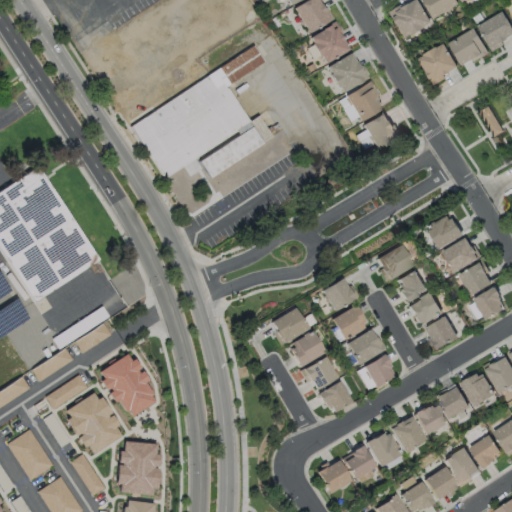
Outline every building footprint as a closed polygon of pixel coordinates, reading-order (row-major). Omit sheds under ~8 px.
[(284,0),(301,0),(289,8),(284,0)] [(294,9),(310,0),(315,0),(328,22),(308,34),(294,9)] [(423,0),(455,0),(459,6),(435,20),(423,0)] [(393,18),(407,8),(417,2),(433,25),(408,41),(393,18)] [(479,28),(503,14),(511,28),(511,37),(492,50),(479,28)] [(307,41),(331,27),(346,53),(322,66),(307,41)] [(449,45),(474,31),(487,54),(462,68),(449,45)] [(418,61),(444,46),(457,69),(432,84),(418,61)] [(325,69),(350,57),(363,83),(339,96),(325,69)] [(128,130),(215,71),(248,121),(258,116),(272,137),(207,180),(196,162),(162,179),(128,130)] [(346,99),(368,86),(382,109),(360,123),(346,99)] [(478,113),(488,107),(503,132),(493,138),(490,133),(478,113)] [(363,125),(383,113),(397,138),(377,150),(363,125)] [(35,168),(0,190),(0,252),(32,303),(99,262),(35,168)] [(428,228),(440,249),(463,235),(450,214),(428,228)] [(443,253),(455,273),(478,260),(466,239),(443,253)] [(387,279),(411,266),(401,245),(376,258),(387,279)] [(461,276),(472,296),(492,285),(480,265),(461,276)] [(395,283),(406,301),(425,290),(414,272),(395,283)] [(332,311),(353,299),(342,280),(321,292),(332,311)] [(475,300),(487,321),(505,310),(493,289),(475,300)] [(409,306),(421,326),(442,313),(430,294),(409,306)] [(331,320),(343,341),(365,328),(353,307),(331,320)] [(280,344),(306,329),(294,309),(268,324),(280,344)] [(425,328),(437,349),(457,337),(445,317),(425,328)] [(98,322),(106,334),(79,352),(71,341),(98,322)] [(345,344),(357,364),(381,350),(369,330),(345,344)] [(288,346),(300,366),(322,352),(310,333),(288,346)] [(69,359),(35,381),(27,370),(61,347),(69,359)] [(151,396),(146,389),(150,387),(140,372),(137,374),(135,372),(139,369),(132,360),(129,362),(123,353),(97,370),(102,379),(98,381),(105,391),(110,388),(111,389),(106,393),(116,409),(119,407),(124,413),(151,396)] [(303,370),(315,390),(336,378),(324,358),(303,370)] [(354,372),(365,392),(391,378),(380,358),(354,372)] [(486,371),(500,394),(511,387),(511,368),(506,359),(486,371)] [(462,384),(475,407),(495,396),(482,373),(462,384)] [(75,374),(42,396),(51,408),(83,387),(75,374)] [(25,388),(0,404),(0,387),(17,376),(25,388)] [(317,394),(329,414),(349,402),(337,382),(317,394)] [(438,399),(449,419),(469,408),(458,387),(438,399)] [(62,409),(66,416),(63,419),(72,433),(76,431),(78,434),(74,436),(81,445),(84,443),(90,452),(116,434),(111,426),(115,424),(108,414),(102,417),(101,416),(107,412),(97,396),(93,398),(89,392),(62,409)] [(413,414),(425,434),(446,422),(435,403),(413,414)] [(39,418),(58,447),(67,441),(48,413),(39,418)] [(388,430),(403,453),(424,440),(409,417),(388,430)] [(511,421),(494,433),(507,453),(511,449),(511,421)] [(5,443),(30,482),(53,468),(28,429),(5,443)] [(364,445),(378,467),(398,455),(384,433),(364,445)] [(471,450),(483,467),(502,454),(490,437),(471,450)] [(148,494),(148,486),(153,486),(154,468),(150,468),(150,465),(154,465),(155,454),(151,454),(152,443),(120,441),(119,450),(115,450),(114,462),(121,463),(121,465),(114,464),(112,483),(116,483),(116,491),(148,494)] [(340,460),(352,479),(373,467),(361,448),(340,460)] [(445,461),(459,484),(479,472),(465,449),(445,461)] [(79,453),(68,461),(90,495),(101,487),(79,453)] [(317,474),(329,494),(349,481),(337,461),(317,474)] [(423,480),(435,500),(455,488),(444,468),(423,480)] [(35,491),(49,511),(75,511),(81,508),(60,475),(35,491)] [(398,495),(408,511),(415,511),(430,503),(419,483),(398,495)] [(373,510),(374,511),(403,511),(393,497),(373,510)] [(152,511),(153,504),(121,500),(120,510),(116,509),(115,511),(152,511)] [(511,511),(511,500),(495,511),(511,511)]
